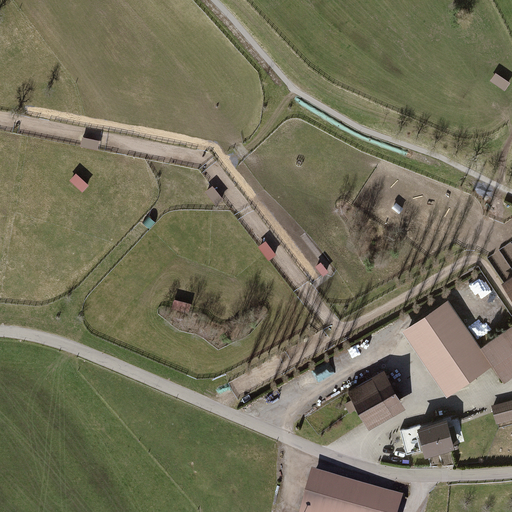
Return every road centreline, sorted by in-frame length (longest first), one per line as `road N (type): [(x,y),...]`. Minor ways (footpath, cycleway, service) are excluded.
road 1 (residential): [(0,330),(71,346),(362,467),(409,475),(511,472)]
road 2 (track): [(502,187),(348,124),(257,52),(209,0)]
